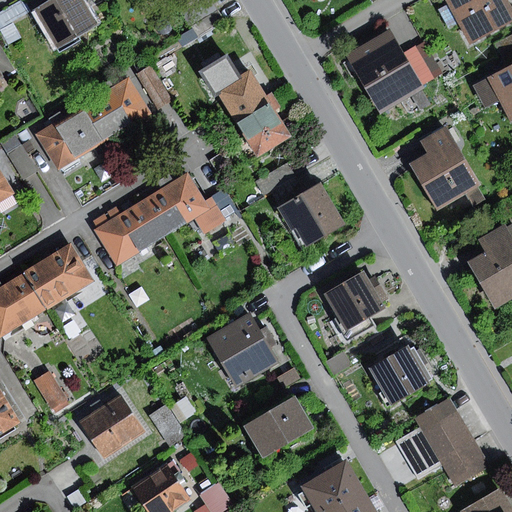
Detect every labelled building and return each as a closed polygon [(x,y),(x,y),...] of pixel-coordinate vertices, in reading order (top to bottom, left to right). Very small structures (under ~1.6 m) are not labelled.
[(23,0),(0,13),(0,28),(30,11),(23,0)] [(84,0),(52,0),(35,11),(58,49),(99,24),(84,0)] [(192,27),(218,10),(211,0),(201,0),(182,12),(192,27)] [(448,0),(447,1),(470,45),(511,22),(511,8),(507,0),(448,0)] [(218,10),(192,27),(193,29),(199,38),(226,22),(218,10)] [(159,33),(161,35),(164,35),(167,35),(169,33),(171,31),(173,29),(173,26),(172,23),(170,20),(168,18),(165,18),(162,18),(159,19),(157,21),(156,23),(155,26),(155,29),(157,31),(159,33)] [(199,38),(193,29),(177,38),(183,48),(199,38)] [(389,31),(347,56),(380,112),(422,88),(421,86),(402,54),(389,31)] [(511,34),(494,44),(500,57),(511,51),(511,34)] [(423,41),(402,54),(421,86),(442,74),(423,41)] [(0,43),(0,69),(4,76),(15,69),(0,43)] [(511,66),(511,51),(500,57),(506,69),(511,66)] [(221,97),(238,125),(271,105),(250,71),(241,76),(227,54),(198,71),(216,100),(221,97)] [(511,66),(506,69),(472,85),(483,109),(500,101),(510,123),(511,121),(511,66)] [(151,67),(137,75),(158,110),(173,101),(151,67)] [(129,78),(81,107),(103,143),(151,114),(129,78)] [(291,137),(271,105),(238,125),(258,157),(291,137)] [(81,107),(36,135),(58,170),(103,143),(81,107)] [(448,126),(422,141),(429,155),(411,165),(437,211),(482,186),(448,126)] [(8,153),(22,145),(16,135),(2,144),(8,153)] [(22,145),(8,153),(24,180),(38,171),(22,145)] [(287,163),(257,182),(265,196),(270,193),(296,178),(287,163)] [(0,202),(15,194),(0,169),(0,202)] [(187,173),(146,198),(169,235),(196,219),(205,235),(227,221),(225,218),(212,197),(204,202),(187,173)] [(305,193),(296,178),(270,193),(279,208),(305,193)] [(279,208),(304,249),(345,224),(320,183),(305,193),(279,208)] [(224,190),(212,197),(225,218),(237,210),(224,190)] [(98,228),(95,230),(118,267),(169,235),(146,198),(121,214),(116,206),(93,220),(98,228)] [(511,235),(506,225),(478,241),(485,253),(468,263),(496,310),(511,301),(511,235)] [(72,244),(25,272),(47,309),(94,281),(72,244)] [(0,337),(47,309),(25,272),(0,286),(0,337)] [(364,272),(325,294),(344,330),(371,316),(384,308),(364,272)] [(256,314),(209,339),(237,393),(285,368),(256,314)] [(371,316),(344,330),(350,340),(376,326),(371,316)] [(409,346),(369,369),(390,407),(430,385),(427,380),(432,378),(414,347),(411,349),(409,346)] [(344,352),(327,361),(335,375),(352,365),(344,352)] [(50,372),(35,381),(53,411),(69,401),(50,372)] [(0,436),(21,423),(11,407),(15,405),(1,382),(0,382),(0,436)] [(120,395),(80,422),(104,458),(143,431),(120,395)] [(189,396),(171,407),(181,424),(199,412),(189,396)] [(296,396),(244,426),(263,458),(314,428),(296,396)] [(450,398),(415,418),(421,428),(424,434),(459,413),(450,398)] [(166,406),(150,416),(170,447),(186,436),(166,406)] [(440,460),(474,440),(459,413),(424,434),(440,460)] [(424,434),(421,428),(396,442),(419,481),(444,467),(440,460),(424,434)] [(490,465),(474,440),(440,460),(444,467),(455,486),(490,465)] [(192,453),(181,461),(186,468),(197,459),(192,453)] [(316,511),(326,511),(365,490),(347,460),(301,486),(316,511)] [(166,464),(131,487),(147,511),(170,511),(189,500),(181,487),(186,483),(178,471),(173,474),(166,464)] [(206,504),(195,511),(222,511),(233,505),(219,485),(201,496),(206,504)] [(459,511),(511,511),(511,507),(501,488),(459,511)] [(78,490),(67,496),(74,509),(85,503),(78,490)] [(326,511),(378,511),(365,490),(326,511)]
